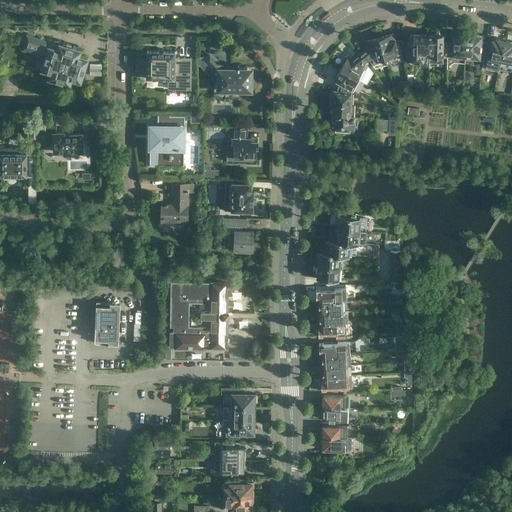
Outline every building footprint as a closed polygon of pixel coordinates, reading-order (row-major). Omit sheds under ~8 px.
[(448,57),(449,43),(446,43),(446,34),(442,34),(440,32),(438,32),(436,32),(434,34),(430,34),(430,63),(430,66),(447,66),(447,57),(448,57)] [(454,43),(449,43),(448,57),(448,62),(449,62),(452,62),(465,63),(466,58),(468,34),(459,33),(459,35),(454,35),(454,43)] [(391,34),(379,37),(384,58),(398,54),(397,50),(398,50),(395,39),(392,40),(391,34)] [(430,63),(430,34),(413,34),(411,34),(410,35),(409,36),(408,37),(408,38),(408,39),(408,40),(408,41),(408,42),(409,43),(410,44),(411,44),(412,45),(413,45),(413,63),(430,63)] [(476,35),(468,34),(466,58),(474,59),(474,56),(478,57),(480,37),(476,37),(476,35)] [(72,79),(80,81),(87,59),(79,56),(80,51),(59,44),(59,46),(27,36),(23,49),(46,57),(42,69),(51,72),(49,78),(70,85),(72,79)] [(384,58),(379,37),(367,41),(369,47),(366,47),(366,48),(359,53),(366,62),(368,64),(371,62),(384,58)] [(500,64),(505,41),(496,39),(496,41),(492,40),(491,41),(492,41),(488,61),(500,64)] [(511,42),(505,41),(500,64),(511,67),(511,65),(511,42)] [(174,52),(164,52),(163,52),(159,52),(148,52),(148,51),(147,51),(147,52),(147,78),(146,78),(146,79),(147,79),(168,79),(168,89),(191,89),(191,58),(178,58),(177,59),(175,59),(175,53),(175,52),(174,52)] [(363,66),(366,62),(359,53),(352,59),(351,60),(349,59),(347,62),(345,61),(344,63),(342,62),(340,66),(342,66),(340,68),(361,80),(367,69),(363,66)] [(221,66),(217,63),(218,62),(211,55),(205,60),(203,60),(203,66),(213,76),(214,76),(217,79),(219,79),(219,88),(228,88),(228,90),(239,91),(239,88),(251,88),(251,87),(254,87),(254,79),(251,79),(251,78),(248,78),(248,71),(248,70),(247,70),(247,68),(240,68),(240,67),(239,67),(239,68),(232,68),(232,70),(225,70),(221,66)] [(103,74),(103,63),(92,62),(91,74),(103,74)] [(355,91),(361,80),(340,68),(339,70),(338,69),(336,73),(337,74),(336,76),(339,77),(337,81),(339,82),(336,90),(354,91),(355,91)] [(354,91),(336,90),(334,90),(334,94),(331,94),(331,97),(329,96),(329,100),(331,100),(330,103),(354,104),(355,91),(354,91)] [(354,116),(354,104),(330,103),(333,103),(333,109),(332,109),(332,113),(333,113),(333,115),(354,116)] [(408,107),(408,114),(419,115),(420,108),(408,107)] [(190,114),(190,123),(199,123),(199,114),(190,114)] [(353,129),(354,116),(333,115),(332,122),(331,122),(331,126),(332,126),(332,128),(335,128),(335,131),(350,132),(350,129),(353,129)] [(157,148),(157,165),(184,165),(184,116),(169,116),(168,126),(161,126),(161,128),(158,128),(158,126),(150,125),(149,135),(151,135),(151,139),(149,139),(149,148),(157,148)] [(36,139),(37,125),(25,125),(25,139),(36,139)] [(54,152),(62,152),(65,154),(72,154),(74,151),(82,151),(82,142),(84,142),(83,135),(82,135),(82,133),(64,134),(64,132),(56,132),(56,125),(43,125),(43,132),(54,132),(54,152)] [(257,148),(257,147),(255,147),(256,141),(251,141),(251,138),(247,138),(247,128),(233,128),(232,144),(228,144),(227,144),(227,145),(227,151),(227,150),(227,151),(227,155),(226,155),(227,155),(226,161),(226,160),(226,162),(227,162),(227,161),(232,162),(233,162),(238,162),(239,162),(244,162),(245,162),(250,162),(251,162),(256,162),(256,163),(257,163),(257,162),(257,157),(257,156),(257,152),(257,148)] [(27,148),(22,148),(0,148),(0,173),(4,174),(4,175),(9,175),(10,175),(17,175),(22,175),(22,174),(27,174),(27,148)] [(211,164),(204,164),(204,177),(211,177),(218,177),(218,170),(211,170),(211,164)] [(173,205),(171,205),(168,205),(168,203),(165,203),(165,205),(162,205),(162,203),(162,206),(160,206),(160,214),(161,214),(161,224),(162,224),(162,223),(172,224),(172,221),(188,221),(188,192),(193,192),(194,184),(173,183),(173,182),(172,182),(172,194),(173,194),(173,205)] [(232,182),(231,210),(234,210),(234,213),(243,213),(243,211),(253,211),(253,210),(255,210),(255,201),(253,201),(253,192),(251,192),(251,183),(232,182)] [(338,224),(338,228),(347,229),(358,230),(359,226),(362,227),(365,225),(365,221),(363,219),(360,218),(357,217),(356,217),(355,214),(352,214),(350,216),(350,217),(340,216),(340,215),(339,215),(339,216),(339,217),(336,218),(336,222),(338,223),(338,224)] [(357,242),(358,230),(347,229),(338,228),(338,229),(337,230),(335,230),(335,234),(337,236),(337,241),(352,242),(352,241),(357,242)] [(253,250),(253,231),(235,230),(235,231),(229,230),(228,243),(234,244),(234,249),(236,249),(236,251),(251,252),(251,249),(253,250)] [(352,242),(337,241),(330,240),(330,239),(329,239),(329,241),(328,241),(326,242),(325,246),(328,247),(328,248),(328,252),(343,254),(351,255),(352,242)] [(342,267),(343,254),(328,252),(320,252),(321,251),(320,251),(320,253),(319,252),(319,253),(317,254),(316,258),(319,259),(319,260),(318,265),(342,267)] [(341,279),(342,267),(318,265),(318,266),(316,266),(315,270),(317,272),(318,272),(317,278),(318,278),(318,277),(341,279)] [(227,312),(228,297),(227,297),(227,282),(206,282),(171,281),(170,327),(173,327),(173,331),(170,331),(170,347),(175,347),(175,348),(206,349),(206,348),(226,348),(226,333),(227,333),(227,319),(228,319),(228,312),(227,312)] [(318,298),(318,302),(339,301),(339,297),(345,296),(345,289),(320,291),(320,289),(315,289),(316,299),(318,298)] [(120,302),(96,301),(95,343),(96,343),(100,343),(101,343),(118,344),(120,302)] [(340,311),(339,301),(318,302),(319,313),(340,311)] [(403,308),(392,308),(392,318),(404,318),(403,308)] [(340,321),(340,311),(319,313),(320,323),(340,321)] [(345,321),(340,321),(320,323),(320,326),(318,327),(319,336),(323,335),(323,334),(337,333),(337,337),(346,336),(345,321)] [(322,356),(338,355),(347,354),(346,342),(337,342),(338,344),(324,345),(323,343),(319,343),(320,353),(322,352),(322,353),(322,355),(322,356)] [(410,351),(402,351),(403,361),(404,361),(411,360),(410,351)] [(339,365),(338,355),(322,356),(322,366),(339,365)] [(405,370),(399,371),(399,373),(404,373),(405,373),(411,372),(412,372),(412,371),(411,360),(404,361),(405,370)] [(339,376),(339,365),(322,366),(323,377),(339,376)] [(348,375),(339,376),(323,377),(323,380),(321,380),(322,389),(326,389),(326,388),(344,387),(344,389),(349,388),(348,375)] [(229,394),(229,407),(255,407),(255,400),(254,400),(254,394),(239,394),(239,388),(221,387),(221,394),(229,394)] [(347,396),(323,395),(323,396),(324,396),(323,399),(323,401),(322,402),(321,405),(323,407),(342,408),(347,408),(347,396)] [(255,407),(229,407),(229,420),(255,420),(255,412),(254,412),(254,407),(255,407)] [(342,419),(342,408),(323,407),(323,408),(321,409),(321,412),(323,414),(323,416),(323,418),(322,419),(342,419)] [(255,427),(255,420),(229,420),(228,432),(226,432),(226,439),(239,439),(239,433),(253,433),(253,427),(255,427)] [(346,426),(342,426),(322,425),(322,426),(323,426),(323,429),(322,429),(322,430),(321,432),(321,435),(322,436),(322,437),(346,437),(346,426)] [(351,437),(346,437),(322,437),(322,438),(321,439),(321,442),(322,444),(322,446),(323,446),(323,448),(322,448),(322,449),(351,449),(351,437)] [(170,449),(170,441),(155,441),(155,448),(170,449)] [(245,447),(240,447),(233,447),(233,446),(231,446),(231,447),(223,447),(222,460),(245,460),(246,452),(245,452),(245,447)] [(245,467),(245,460),(222,460),(222,472),(231,472),(231,473),(232,473),(232,472),(244,473),(244,467),(245,467)] [(156,473),(172,474),(172,463),(156,463),(156,473)] [(254,483),(237,482),(223,482),(223,487),(225,487),(225,494),(225,495),(254,496),(254,483)] [(253,509),(254,496),(225,495),(225,497),(225,508),(224,508),(224,509),(229,509),(229,511),(236,511),(236,509),(253,509)]
